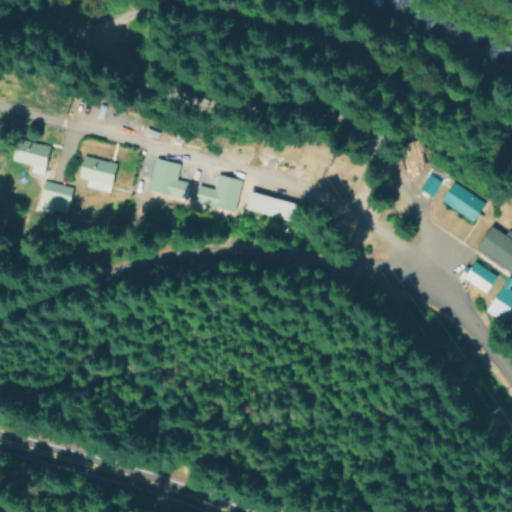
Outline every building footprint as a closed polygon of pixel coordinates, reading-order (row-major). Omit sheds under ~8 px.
[(423,140),(396,145),(402,172),(428,167),(423,140)] [(9,163),(41,171),(47,149),(14,141),(9,163)] [(83,182),(82,188),(106,193),(112,165),(79,158),(74,180),(83,182)] [(190,199),(229,209),(236,186),(197,176),(190,199)] [(439,202),(470,225),(485,205),(454,181),(439,202)] [(61,220),(68,190),(39,183),(31,213),(61,220)] [(288,210),(244,198),(240,213),(284,225),(288,210)] [(511,231),(510,230),(506,235),(492,225),(475,250),(511,274),(511,231)] [(496,276),(473,261),(463,278),(485,292),(496,276)] [(493,312),(489,319),(511,332),(511,303),(494,293),(485,307),(493,312)]
